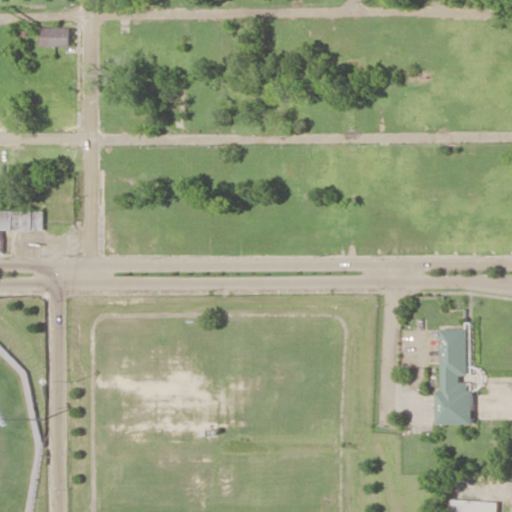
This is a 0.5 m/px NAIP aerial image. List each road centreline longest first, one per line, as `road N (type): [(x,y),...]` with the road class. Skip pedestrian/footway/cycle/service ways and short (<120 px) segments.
road 1 (residential): [(92,0),(90,265),(62,284),(59,511)]
road 2 (residential): [(511,18),(469,9),(0,17)]
road 3 (residential): [(0,140),(511,138)]
road 4 (residential): [(0,284),(511,283)]
road 5 (residential): [(511,265),(0,265)]
road 6 (residential): [(394,265),(387,429)]
